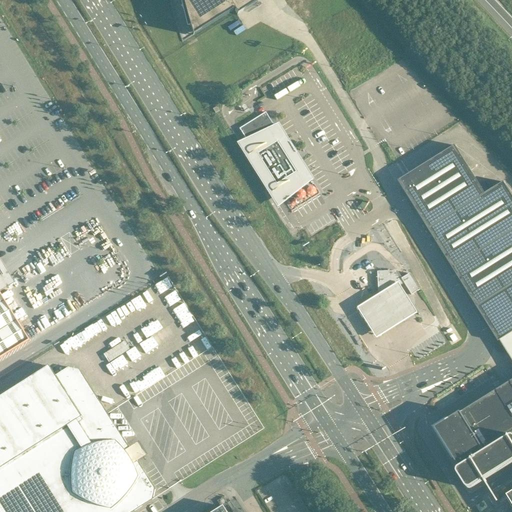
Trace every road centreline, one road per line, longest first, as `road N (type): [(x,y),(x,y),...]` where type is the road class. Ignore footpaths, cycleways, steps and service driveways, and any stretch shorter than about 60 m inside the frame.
road 1 (primary): [(63,0),(324,418)]
road 2 (primary): [(358,403),(94,0)]
road 3 (unclassified): [(415,386),(465,363),(479,336),(379,170)]
